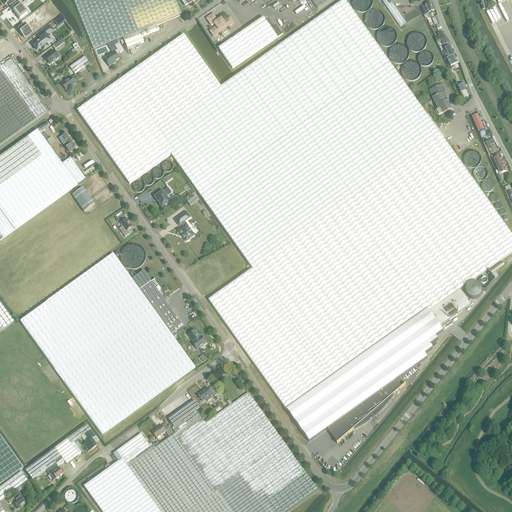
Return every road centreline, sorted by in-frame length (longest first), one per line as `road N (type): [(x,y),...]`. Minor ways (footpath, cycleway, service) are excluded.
road 1 (tertiary): [(63,108),(231,350)]
road 2 (tertiary): [(338,489),(511,286)]
road 3 (unclassified): [(37,511),(231,350)]
road 4 (unclassified): [(218,0),(63,108)]
road 5 (unclassified): [(434,0),(511,165)]
road 6 (tertiary): [(231,350),(326,484),(338,489)]
